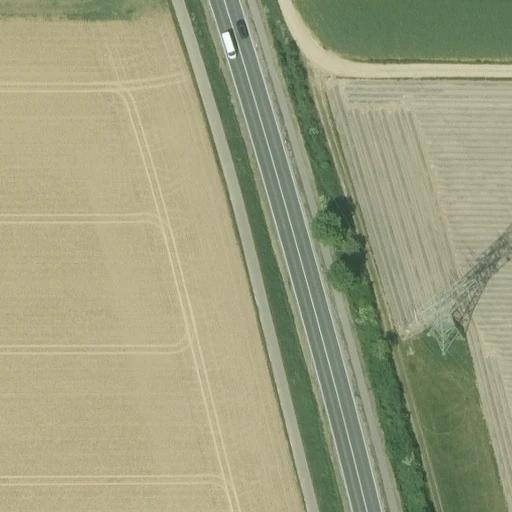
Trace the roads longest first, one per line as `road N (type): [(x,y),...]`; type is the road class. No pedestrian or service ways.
road 1 (secondary): [(363,511),(307,282),(221,0)]
road 2 (track): [(314,511),(240,205),(176,0)]
road 3 (track): [(308,68),(429,511)]
road 4 (track): [(284,0),(308,68),(511,73)]
